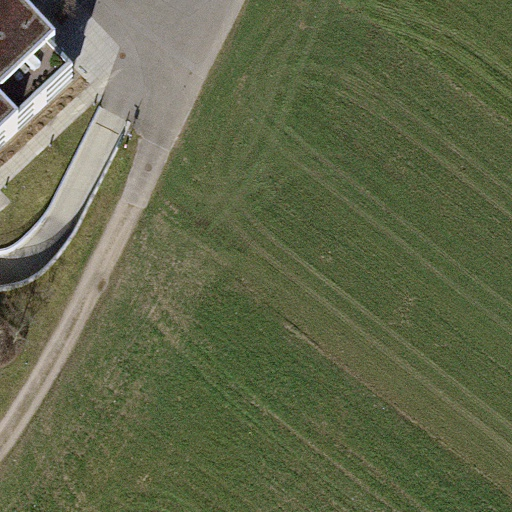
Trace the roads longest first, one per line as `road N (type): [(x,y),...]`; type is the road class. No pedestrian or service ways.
road 1 (track): [(173,47),(153,169),(0,444)]
road 2 (residential): [(126,0),(173,47),(213,0)]
